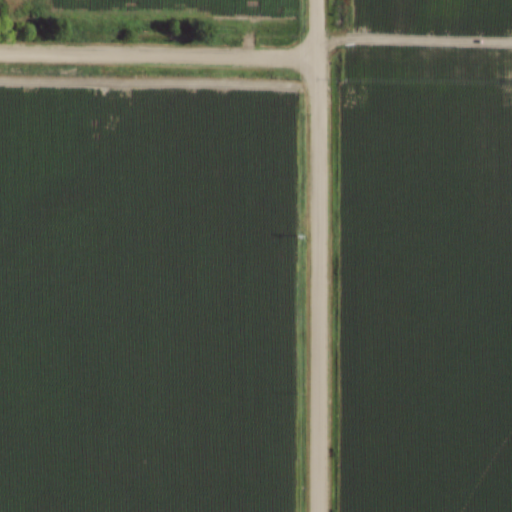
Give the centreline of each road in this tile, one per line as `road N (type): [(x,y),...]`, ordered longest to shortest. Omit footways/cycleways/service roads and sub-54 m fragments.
road 1 (tertiary): [(318,511),(316,59)]
road 2 (tertiary): [(316,59),(0,52)]
